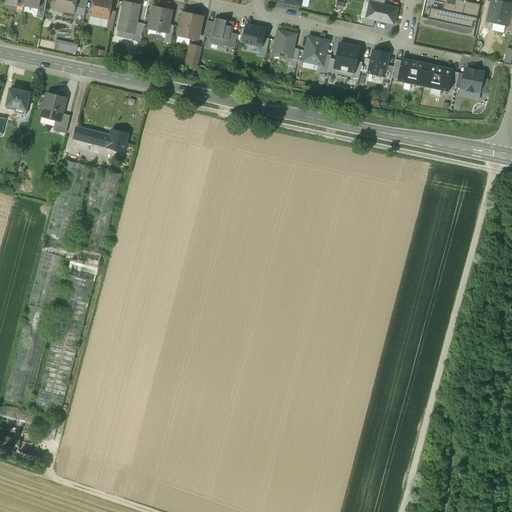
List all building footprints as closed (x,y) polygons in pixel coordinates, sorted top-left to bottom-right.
[(24,0),(23,5),(38,8),(39,0),(24,0)] [(41,0),(39,0),(38,8),(36,17),(42,18),(46,1),(41,0)] [(55,0),(53,9),(73,13),(74,7),(75,0),(55,0)] [(87,0),(75,0),(74,7),(85,9),(87,0)] [(111,0),(93,0),(90,15),(108,19),(109,10),(111,0)] [(464,0),(429,0),(443,3),(442,11),(429,8),(427,19),(470,28),(472,23),(475,23),(479,5),(464,2),(464,0)] [(511,5),(492,1),(487,22),(506,27),(509,14),(511,5)] [(139,6),(123,2),(117,30),(133,33),(136,23),(139,6)] [(374,20),(394,25),(397,9),(384,6),(369,3),(366,18),(374,20)] [(170,11),(153,7),(148,29),(165,33),(166,33),(167,25),(170,11)] [(115,12),(109,10),(108,19),(106,28),(112,29),(115,12)] [(202,18),(183,14),(178,35),(198,39),(202,18)] [(373,26),(374,20),(363,18),(361,24),(373,26)] [(209,43),(228,47),(231,34),(234,23),(214,19),(210,38),(209,43)] [(204,37),(210,38),(213,23),(207,21),(204,37)] [(143,25),(136,23),(133,33),(132,40),(139,42),(143,25)] [(245,24),(241,43),(262,47),(264,38),(266,29),(245,24)] [(173,26),(167,25),(166,33),(165,33),(163,42),(170,43),(173,26)] [(116,37),(132,40),(133,33),(117,30),(116,37)] [(297,35),(277,31),(272,55),(291,59),(294,48),(297,35)] [(231,34),(228,47),(235,48),(237,35),(231,34)] [(308,36),(302,62),(318,66),(324,67),(326,55),(329,40),(308,36)] [(269,39),(264,38),(262,47),(260,55),(265,56),(269,39)] [(335,68),(354,72),(356,62),(359,48),(340,43),(336,60),(335,68)] [(71,46),(59,44),(58,50),(70,52),(71,46)] [(201,48),(190,46),(186,63),(198,66),(201,48)] [(300,50),(294,48),(291,59),(290,66),(296,67),(300,50)] [(368,74),(384,77),(386,66),(389,54),(373,51),(368,74)] [(317,71),(327,74),(331,56),(326,55),(324,67),(318,66),(317,71)] [(335,68),(336,60),(330,59),(328,73),(333,74),(335,68)] [(398,79),(401,61),(396,60),(394,67),(392,78),(398,79)] [(427,66),(401,60),(401,61),(398,79),(397,82),(423,87),(427,66)] [(362,63),(356,62),(354,72),(353,78),(359,79),(362,63)] [(394,67),(386,66),(384,77),(382,83),(390,85),(392,78),(394,67)] [(423,87),(448,93),(449,89),(453,72),(453,71),(427,66),(423,87)] [(464,75),(461,89),(479,93),(482,79),(484,73),(465,69),(464,75)] [(458,74),(453,72),(449,89),(454,91),(458,74)] [(464,75),(458,74),(455,88),(461,89),(464,75)] [(482,79),(479,93),(485,94),(488,80),(482,79)] [(30,94),(10,89),(5,110),(15,112),(14,114),(25,116),(30,94)] [(65,98),(47,94),(45,103),(40,106),(43,110),(41,117),(55,120),(59,121),(61,114),(65,98)] [(61,114),(59,121),(55,120),(53,130),(65,134),(69,116),(61,114)] [(110,136),(76,127),(73,139),(124,152),(128,134),(112,130),(110,136)] [(2,399),(61,414),(125,170),(66,154),(52,210),(2,399)] [(58,419),(2,405),(0,410),(0,425),(53,439),(58,419)] [(20,442),(0,436),(0,447),(17,452),(20,442)]
